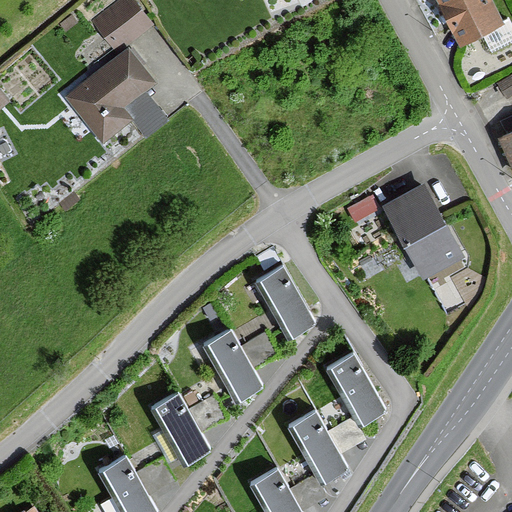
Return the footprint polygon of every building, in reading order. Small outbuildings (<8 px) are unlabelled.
[(150,22),(131,0),(117,0),(90,23),(114,52),(150,22)] [(439,0),(463,46),(505,24),(492,0),(439,0)] [(158,81),(128,45),(64,98),(104,145),(133,121),(147,137),(170,118),(146,90),(158,81)] [(0,90),(0,110),(10,102),(0,90)] [(511,130),(501,136),(511,158),(511,130)] [(464,257),(426,183),(385,205),(424,278),(464,257)] [(315,318),(281,260),(247,280),(281,338),(315,318)] [(259,375),(226,322),(201,338),(235,391),(259,375)] [(387,404),(353,347),(319,367),(353,425),(387,404)] [(191,459),(215,442),(182,393),(159,408),(191,459)] [(327,489),(351,476),(326,426),(300,440),(327,489)] [(133,511),(143,511),(160,503),(130,449),(105,464),(133,511)] [(278,511),(309,511),(292,477),(268,491),(278,511)]
